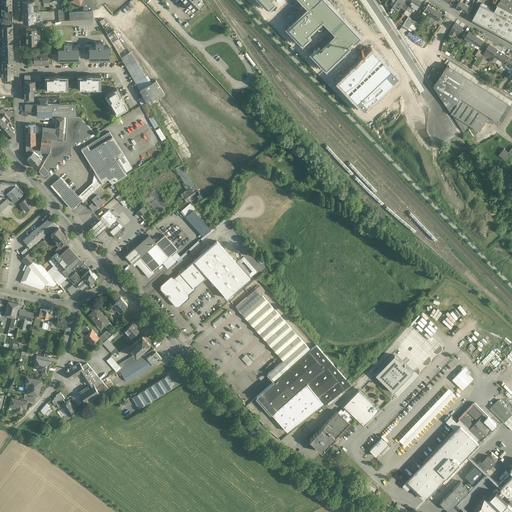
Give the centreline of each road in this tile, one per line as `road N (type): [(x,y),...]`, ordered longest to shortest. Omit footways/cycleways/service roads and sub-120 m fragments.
road 1 (tertiary): [(120,279),(264,439),(387,511)]
road 2 (residential): [(363,0),(449,135)]
road 3 (tertiary): [(23,168),(120,279)]
road 4 (residential): [(18,70),(115,69),(136,103)]
